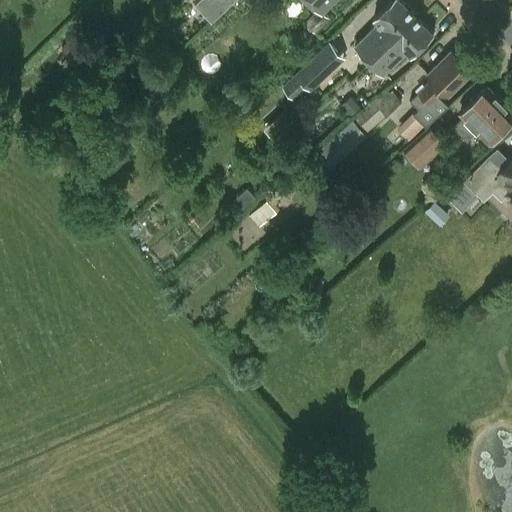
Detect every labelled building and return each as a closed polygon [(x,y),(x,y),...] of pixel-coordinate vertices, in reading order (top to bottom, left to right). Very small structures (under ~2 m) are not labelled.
[(197,0),(194,4),(211,22),(233,0),(197,0)] [(247,0),(256,9),(265,0),(247,0)] [(330,17),(324,11),(335,0),(310,0),(318,8),(304,22),(315,33),(330,17)] [(392,0),(374,18),(377,21),(354,44),(371,61),(408,25),(411,29),(421,20),(401,0),(392,0)] [(408,25),(371,61),(383,74),(406,51),(411,55),(434,32),(421,20),(411,29),(408,25)] [(307,81),(339,52),(328,40),(296,70),(284,81),(285,82),(291,88),(294,92),(307,81)] [(428,74),(433,79),(411,99),(419,108),(398,127),(409,139),(425,124),(426,126),(449,105),(439,94),(444,90),(449,95),(473,71),(451,50),(428,74)] [(460,113),(463,116),(453,125),(467,140),(477,130),(489,142),(511,118),(511,110),(488,86),(460,113)] [(385,88),(354,116),(361,124),(380,107),(386,113),(402,100),(391,88),(388,91),(385,88)] [(353,119),(316,151),(327,164),(364,132),(353,119)] [(421,167),(447,143),(430,123),(403,147),(421,167)] [(511,160),(505,168),(489,153),(464,179),(484,199),(493,190),(506,203),(511,196),(511,160)] [(218,178),(237,163),(230,155),(211,170),(218,178)] [(249,186),(238,194),(245,204),(256,196),(249,186)] [(270,198),(249,216),(259,227),(280,209),(270,198)] [(436,203),(429,209),(440,224),(448,218),(436,203)]
